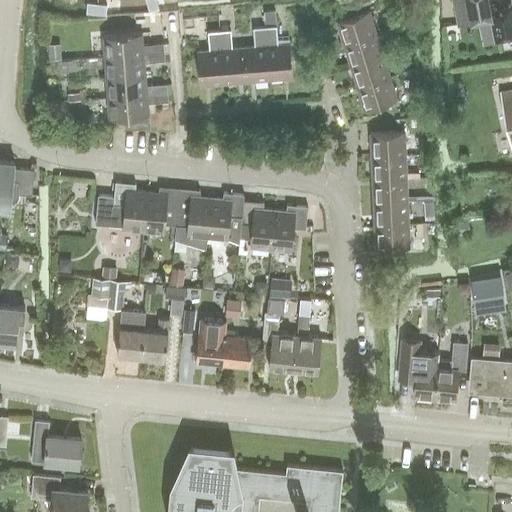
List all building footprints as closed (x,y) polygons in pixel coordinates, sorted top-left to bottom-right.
[(155,0),(154,0),(146,3),(149,12),(158,9),(155,0)] [(489,19),(490,18),(492,18),(490,10),(488,0),(452,0),(457,25),(489,19)] [(86,4),(85,14),(95,14),(96,4),(86,4)] [(96,4),(95,14),(105,15),(106,5),(96,4)] [(490,18),(495,42),(511,38),(511,5),(490,10),(492,18),(490,18)] [(275,10),(263,11),(264,24),(276,23),(275,10)] [(336,21),(343,43),(376,33),(369,10),(336,21)] [(419,20),(407,22),(410,40),(414,39),(419,38),(422,38),(419,20)] [(276,26),(265,27),(269,79),(293,77),(290,43),(278,44),(276,26)] [(269,79),(265,27),(252,28),(254,46),(243,47),(246,81),(269,79)] [(246,81),(243,47),(233,48),(231,29),(219,31),(223,83),(246,81)] [(223,83),(219,31),(207,32),(209,50),(197,51),(200,85),(223,83)] [(102,36),(104,57),(164,52),(163,43),(142,45),(141,33),(102,36)] [(383,55),(376,33),(343,43),(350,65),(383,55)] [(59,44),(48,45),(50,61),(60,60),(59,44)] [(104,57),(105,77),(145,74),(144,63),(164,61),(164,52),(104,57)] [(350,65),(356,86),(390,76),(383,55),(350,65)] [(77,59),(57,61),(58,72),(78,71),(77,59)] [(105,77),(107,98),(167,93),(166,84),(146,86),(145,74),(105,77)] [(386,103),(397,99),(390,76),(356,86),(364,109),(386,103)] [(511,90),(500,93),(511,145),(511,90)] [(79,93),(67,94),(68,101),(80,100),(79,93)] [(167,93),(107,98),(109,118),(124,117),(125,130),(149,128),(147,103),(168,102),(167,93)] [(397,99),(386,103),(388,108),(399,105),(397,99)] [(370,133),(371,157),(406,155),(404,131),(370,133)] [(372,179),(407,178),(406,173),(406,155),(371,157),(372,179)] [(19,196),(19,194),(31,195),(34,170),(14,168),(14,162),(0,160),(0,202),(10,204),(11,204),(13,204),(14,203),(15,203),(16,202),(18,200),(18,199),(19,197),(19,196)] [(372,179),(373,202),(408,200),(407,178),(372,179)] [(136,184),(115,182),(113,196),(98,194),(95,224),(122,226),(122,228),(143,230),(147,191),(135,190),(136,184)] [(164,224),(175,225),(179,188),(159,186),(158,192),(147,191),(143,230),(163,232),(164,224)] [(179,188),(175,225),(174,238),(206,249),(207,237),(211,197),(199,196),(200,190),(179,188)] [(211,197),(207,237),(228,239),(239,243),(240,237),(243,200),(244,194),(223,192),(222,198),(211,197)] [(250,247),(270,249),(274,209),(263,208),(263,202),(243,200),(240,237),(251,239),(250,247)] [(373,202),(374,225),(409,223),(408,200),(373,202)] [(433,202),(424,203),(425,216),(434,216),(433,202)] [(274,209),(270,249),(291,251),(294,228),(305,229),(307,206),(287,204),(286,210),(274,209)] [(469,219),(457,221),(459,236),(470,234),(469,219)] [(409,242),(409,223),(374,225),(375,248),(410,247),(409,242)] [(7,256),(6,266),(13,267),(17,264),(18,257),(7,256)] [(172,267),(170,284),(183,285),(185,269),(172,267)] [(103,268),(102,277),(116,278),(117,269),(103,268)] [(511,272),(501,274),(504,289),(505,289),(511,287),(511,272)] [(203,275),(203,286),(214,287),(215,279),(212,275),(203,275)] [(86,305),(107,307),(107,308),(121,309),(123,289),(128,290),(129,282),(93,279),(91,295),(87,295),(86,305)] [(255,285),(255,292),(266,294),(268,282),(260,281),(255,285)] [(501,281),(472,285),(476,308),(490,306),(491,313),(505,311),(501,281)] [(271,284),(269,297),(290,299),(291,285),(271,284)] [(147,285),(147,295),(155,295),(156,286),(147,285)] [(468,285),(460,286),(460,291),(463,294),(469,294),(468,285)] [(182,316),(184,288),(166,286),(165,298),(171,299),(170,315),(182,316)] [(300,299),(299,315),(302,316),(309,316),(311,300),(300,299)] [(228,301),(226,317),(239,318),(239,312),(257,314),(258,304),(228,301)] [(0,305),(0,343),(16,344),(18,325),(23,325),(24,307),(0,305)] [(117,354),(141,356),(144,329),(145,311),(121,309),(120,327),(119,327),(117,354)] [(195,312),(185,311),(183,332),(193,333),(195,312)] [(293,371),(296,335),(278,333),(280,313),(265,312),(262,339),(271,340),(269,369),(293,371)] [(321,337),(308,336),(309,316),(302,316),(299,315),(297,335),(296,335),(293,371),(317,373),(321,337)] [(144,329),(141,356),(165,359),(168,332),(167,331),(169,319),(159,318),(158,331),(144,329)] [(195,361),(222,364),(226,323),(200,321),(199,335),(198,335),(195,361)] [(227,329),(223,364),(249,367),(252,338),(234,336),(235,330),(227,329)] [(438,359),(439,353),(420,351),(421,340),(402,338),(398,378),(415,380),(414,396),(434,398),(438,359)] [(452,360),(438,359),(434,398),(454,400),(457,370),(465,370),(468,343),(454,342),(452,360)] [(485,347),(484,359),(499,360),(500,348),(485,347)] [(511,361),(499,360),(484,359),(473,358),(470,389),(511,392),(511,361)] [(493,405),(484,404),(483,411),(493,412),(493,405)] [(79,465),(81,439),(48,435),(49,421),(35,420),(31,461),(45,462),(45,461),(79,465)] [(257,511),(259,495),(308,500),(306,511),(338,511),(342,470),(287,464),(286,472),(233,467),(230,452),(191,448),(174,486),(171,511),(257,511)] [(85,511),(88,492),(59,489),(60,477),(33,475),(31,497),(51,499),(49,511),(85,511)]
